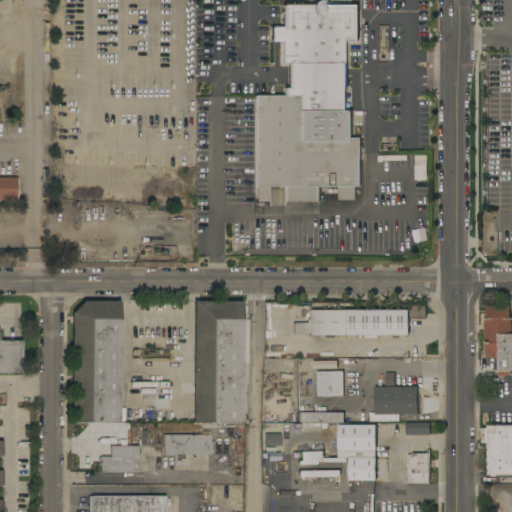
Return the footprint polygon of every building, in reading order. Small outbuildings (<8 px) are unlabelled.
[(360,186),(355,186),(355,201),(338,200),(338,186),(319,186),(319,202),(284,202),(284,187),(254,187),(255,96),(295,96),(295,57),(282,57),(282,42),(271,42),(271,27),(284,27),(284,7),(313,7),(313,0),(327,0),(327,7),(357,7),(357,36),(353,36),(353,41),(346,41),(346,64),(324,64),(324,94),(327,94),(327,104),(333,104),(333,111),(351,111),(351,138),(360,138),(360,186)] [(167,146),(167,159),(157,158),(158,153),(154,153),(154,158),(149,158),(149,145),(167,146)] [(0,178),(17,178),(17,180),(18,180),(18,199),(16,199),(16,200),(0,200),(0,178)] [(269,187),(258,187),(257,202),(269,202),(269,187)] [(119,301),(119,423),(72,423),(71,313),(83,301),(119,301)] [(194,301),(242,301),(242,305),(248,305),(248,358),(241,358),(241,364),(248,364),(248,377),(247,377),(247,385),(241,385),(241,403),(247,403),(247,415),(241,415),(241,423),(193,423),(194,301)] [(409,310),(409,306),(426,306),(426,320),(409,320),(409,335),(310,336),(310,310),(409,310)] [(511,371),(510,371),(510,376),(498,376),(498,358),(486,358),(485,344),(484,344),(484,318),(485,318),(485,308),(510,308),(510,320),(511,320),(511,334),(511,371)] [(293,336),(292,323),(307,323),(307,335),(293,336)] [(0,375),(0,341),(21,341),(21,375),(0,375)] [(317,397),(317,374),(314,374),(314,372),(343,371),(344,396),(317,397)] [(418,387),(418,414),(399,414),(399,422),(370,422),(369,413),(375,413),(374,387),(418,387)] [(319,423),(319,422),(299,422),(299,413),(345,413),(345,423),(335,423),(323,423),(319,423)] [(335,435),(323,435),(323,423),(335,423),(335,435)] [(406,435),(406,423),(430,423),(430,435),(406,435)] [(123,427),(124,427),(124,441),(123,441),(123,443),(113,443),(113,441),(99,441),(99,426),(114,427),(114,425),(123,425),(123,427)] [(376,425),(376,451),(338,451),(338,425),(376,425)] [(511,475),(487,475),(487,444),(481,444),(481,429),(487,429),(487,426),(511,426),(511,475)] [(200,435),(200,432),(208,432),(208,435),(210,435),(210,442),(213,442),(213,455),(186,455),(186,467),(174,467),(174,455),(163,455),(163,435),(200,435)] [(280,434),(281,446),(280,446),(280,452),(273,452),(273,446),(265,446),(265,434),(280,434)] [(100,473),(100,457),(110,457),(110,446),(138,446),(138,472),(100,473)] [(430,485),(407,484),(407,481),(406,481),(406,477),(407,477),(407,471),(406,471),(406,468),(407,468),(407,466),(406,466),(406,462),(407,462),(407,455),(411,455),(411,454),(427,454),(427,450),(430,450),(430,485)] [(320,462),(320,465),(298,465),(298,461),(300,461),(300,452),(323,452),(323,456),(324,456),(324,458),(347,458),(347,462),(320,462)] [(376,458),(376,481),(348,481),(349,458),(376,458)] [(164,496),(164,511),(88,511),(88,496),(164,496)]
